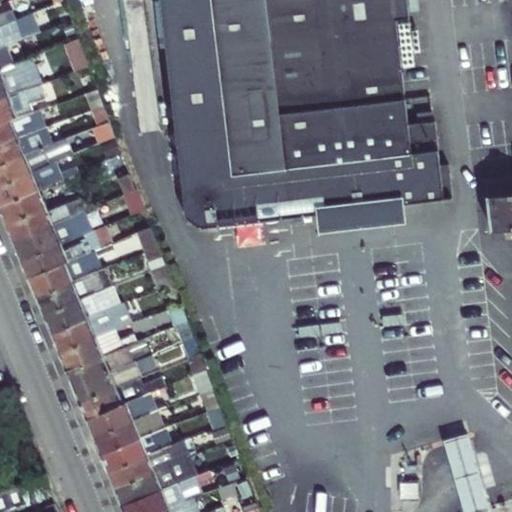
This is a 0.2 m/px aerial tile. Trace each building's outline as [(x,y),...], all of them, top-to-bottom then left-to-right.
[(390,20),(390,17),(406,14),(404,0),(157,0),(182,218),(196,229),(270,220),(321,214),(327,221),(337,213),(378,208),(389,214),(394,206),(449,200),(445,166),(437,167),(432,123),(405,126),(397,54),(411,53),(407,18),(390,20)] [(4,49),(0,50),(0,72),(9,69),(12,67),(29,59),(32,57),(24,39),(4,49)] [(12,67),(9,69),(12,76),(32,67),(29,59),(12,67)] [(0,101),(11,97),(0,72),(0,101)] [(0,101),(0,124),(21,116),(28,113),(33,110),(25,91),(11,97),(0,101)] [(0,124),(0,145),(16,139),(29,133),(41,128),(33,110),(28,113),(32,123),(26,126),(21,116),(0,124)] [(16,139),(0,145),(0,165),(22,157),(39,150),(49,146),(41,128),(29,133),(33,140),(19,146),(16,139)] [(0,165),(0,185),(28,174),(61,161),(59,156),(65,153),(60,142),(49,146),(39,150),(42,156),(26,164),(22,157),(0,165)] [(0,185),(0,206),(35,192),(59,182),(57,177),(52,179),(50,175),(33,182),(28,174),(0,185)] [(511,178),(482,182),(489,235),(511,231),(511,178)] [(0,206),(0,216),(11,243),(50,227),(69,219),(64,207),(46,215),(35,192),(0,206)] [(314,216),(316,234),(403,224),(401,206),(394,206),(389,214),(378,208),(337,213),(327,221),(321,214),(314,216)] [(11,243),(18,262),(58,246),(81,236),(85,235),(91,232),(95,230),(92,224),(72,232),(70,227),(53,234),(50,227),(11,243)] [(18,262),(26,281),(85,257),(94,253),(99,251),(91,232),(85,235),(81,236),(87,249),(81,251),(79,248),(62,255),(58,246),(18,262)] [(155,249),(146,253),(153,271),(162,267),(155,249)] [(85,257),(26,281),(33,299),(82,279),(76,267),(87,262),(85,257)] [(33,299),(41,318),(87,299),(82,288),(97,282),(93,274),(82,279),(33,299)] [(41,318),(48,336),(98,317),(93,304),(104,299),(100,293),(87,299),(41,318)] [(98,317),(48,336),(55,354),(115,331),(111,322),(102,327),(98,317)] [(115,331),(55,354),(59,362),(63,373),(100,358),(112,353),(107,342),(117,338),(115,331)] [(63,373),(70,389),(129,365),(125,355),(103,365),(100,358),(63,373)] [(70,389),(76,405),(128,384),(136,381),(134,376),(151,370),(146,358),(129,365),(70,389)] [(128,384),(76,405),(83,421),(122,405),(151,394),(147,386),(132,392),(128,384)] [(83,421),(90,439),(130,423),(122,405),(83,421)] [(144,408),(147,416),(153,414),(149,405),(144,408)] [(90,439),(97,457),(137,441),(160,432),(158,427),(151,430),(149,425),(134,431),(130,423),(90,439)] [(490,511),(469,435),(442,443),(461,511),(490,511)] [(137,441),(97,457),(104,474),(145,459),(156,454),(152,444),(140,448),(137,441)] [(237,462),(230,444),(220,448),(227,466),(237,462)] [(145,459),(104,474),(112,492),(152,476),(164,471),(159,461),(147,466),(145,459)] [(244,481),(237,462),(227,466),(234,485),(244,481)] [(171,474),(176,487),(181,484),(188,482),(183,470),(171,474)] [(152,476),(112,492),(119,510),(158,494),(171,488),(167,479),(155,484),(152,476)] [(229,487),(231,493),(247,487),(244,481),(234,485),(229,487)] [(158,494),(119,510),(119,511),(165,511),(166,511),(177,507),(172,496),(161,500),(158,494)] [(190,502),(179,507),(181,511),(192,507),(190,502)]
